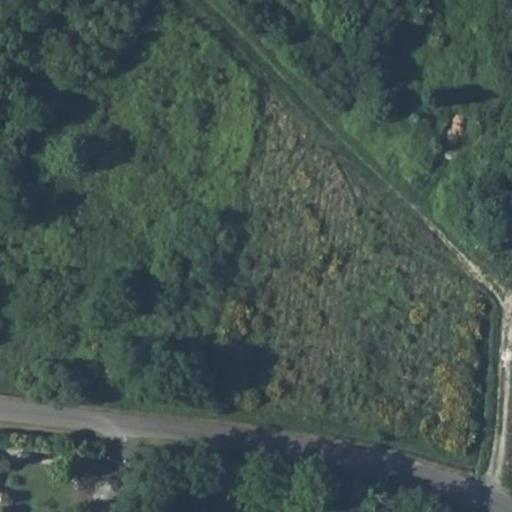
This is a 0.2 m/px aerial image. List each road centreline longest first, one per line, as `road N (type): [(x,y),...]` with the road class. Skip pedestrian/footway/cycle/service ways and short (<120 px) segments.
road 1 (unclassified): [(0,409),(286,447),(395,471),(511,511)]
road 2 (track): [(509,302),(283,82)]
road 3 (track): [(493,502),(511,300)]
